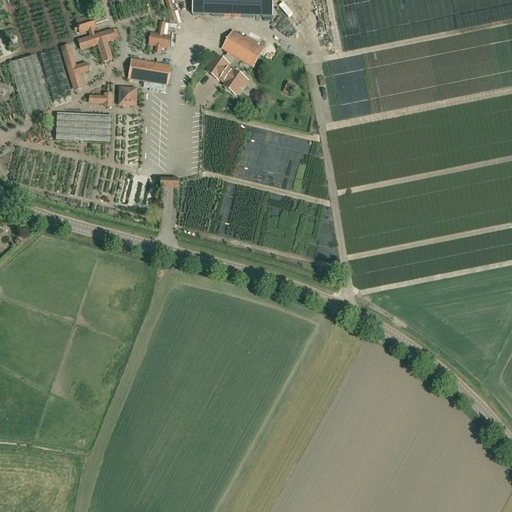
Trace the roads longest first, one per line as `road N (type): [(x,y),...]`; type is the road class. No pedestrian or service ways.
road 1 (tertiary): [(511,445),(434,366),(341,308),(0,198)]
road 2 (track): [(341,308),(350,284),(310,65)]
